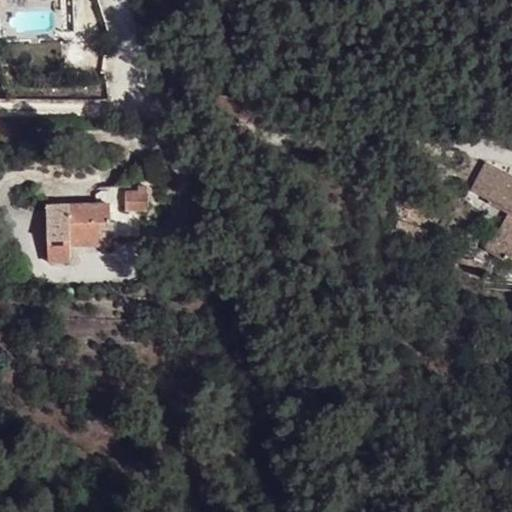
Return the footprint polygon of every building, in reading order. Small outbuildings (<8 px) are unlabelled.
[(490,200),(506,171),(488,161),(472,190),(490,200)] [(511,174),(506,171),(490,200),(489,201),(509,212),(498,233),(511,241),(511,245),(506,256),(511,259),(511,174)] [(151,189),(129,189),(130,210),(152,209),(151,189)] [(110,203),(48,205),(49,261),(71,260),(71,246),(112,244),(110,203)] [(511,241),(498,233),(489,247),(506,256),(511,245),(511,241)] [(506,256),(489,247),(487,253),(502,261),(506,256)] [(11,256),(0,256),(0,274),(11,275),(11,259),(11,256)] [(11,259),(11,275),(24,275),(24,259),(11,259)] [(465,271),(479,276),(484,265),(469,259),(468,264),(465,271)] [(457,260),(455,267),(456,268),(465,271),(468,264),(457,260)]
